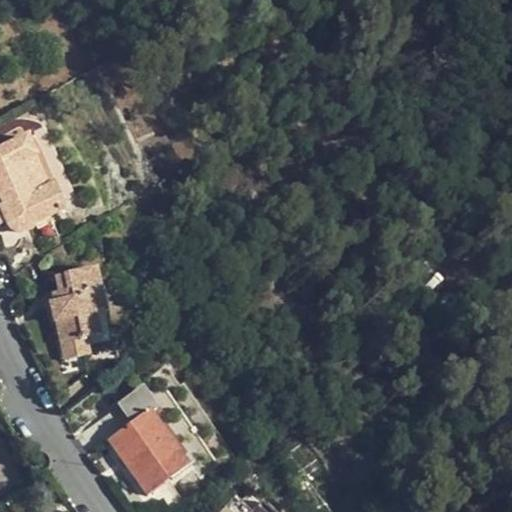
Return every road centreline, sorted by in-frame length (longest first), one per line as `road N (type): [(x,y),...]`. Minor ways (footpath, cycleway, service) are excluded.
road 1 (residential): [(97,511),(0,317)]
road 2 (residential): [(392,0),(440,61),(511,112)]
